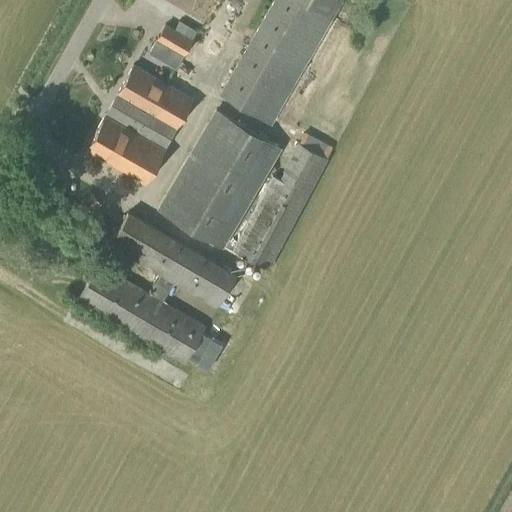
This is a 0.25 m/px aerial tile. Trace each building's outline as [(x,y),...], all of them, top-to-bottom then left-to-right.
[(164,0),(147,0),(147,1),(166,14),(172,5),(164,0)] [(269,123),(340,0),(274,0),(220,94),(269,123)] [(149,53),(175,69),(192,40),(165,25),(149,53)] [(165,146),(192,99),(133,65),(117,94),(120,95),(149,112),(138,131),(165,146)] [(165,146),(138,131),(149,112),(120,95),(108,116),(105,114),(85,149),(145,183),(165,146)] [(221,246),(280,147),(216,110),(158,209),(221,246)] [(269,270),(328,158),(297,142),(278,178),(272,175),(232,251),(269,270)] [(216,306),(234,275),(127,213),(109,244),(160,274),(148,294),(97,264),(77,299),(184,361),(204,327),(162,302),(174,281),(216,306)] [(231,307),(251,300),(246,287),(226,294),(231,307)] [(225,355),(232,335),(216,329),(209,349),(225,355)]
